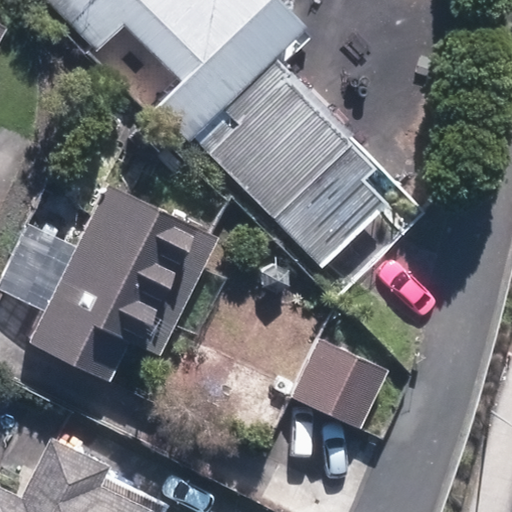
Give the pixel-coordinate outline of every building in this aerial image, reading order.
[(36,0),(89,52),(111,30),(163,82),(141,104),(183,145),(263,66),(295,33),(261,0),(36,0)] [(198,154),(314,269),(379,205),(355,181),(367,170),(263,66),(214,115),(226,127),(198,154)] [(212,238),(99,185),(22,344),(102,382),(119,347),(152,362),(212,238)] [(353,430),(378,371),(310,343),(285,402),(353,430)] [(0,494),(0,511),(127,511),(88,492),(99,469),(40,439),(10,499),(0,494)]
